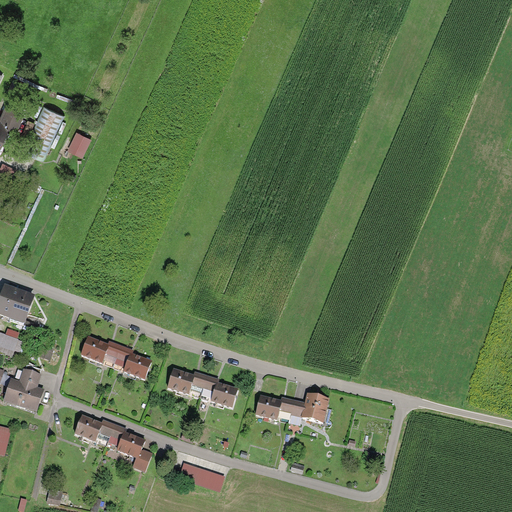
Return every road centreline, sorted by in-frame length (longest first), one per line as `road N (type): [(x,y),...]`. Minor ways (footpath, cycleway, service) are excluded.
road 1 (residential): [(404,401),(376,494),(356,498),(248,468),(56,397)]
road 2 (residential): [(0,271),(239,360),(404,401)]
